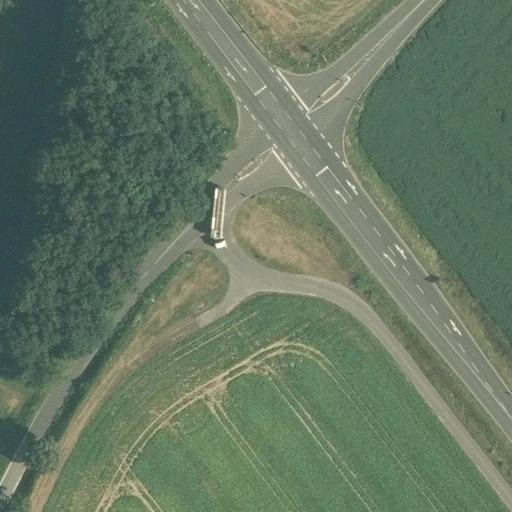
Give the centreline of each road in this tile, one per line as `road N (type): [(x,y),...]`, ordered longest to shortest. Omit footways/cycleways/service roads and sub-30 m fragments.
road 1 (unclassified): [(0,497),(91,337),(134,279),(294,138)]
road 2 (track): [(490,511),(234,187)]
road 3 (secondary): [(294,138),(511,420)]
road 4 (unclassified): [(294,138),(433,0)]
road 5 (secondary): [(188,0),(294,138)]
